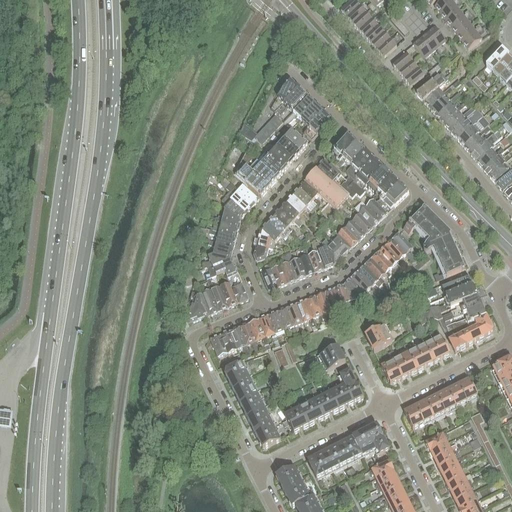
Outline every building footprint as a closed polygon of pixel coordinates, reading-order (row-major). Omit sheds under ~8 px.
[(347,20),(360,8),(356,3),(357,2),(355,0),(354,0),(341,13),(347,20)] [(445,0),(435,8),(440,16),(459,2),(457,0),(453,0),(454,1),(452,2),(450,0),(445,0)] [(446,23),(459,13),(455,7),(457,6),(458,7),(461,4),(459,2),(440,16),(446,23)] [(347,20),(353,26),(368,13),(366,11),(364,12),(360,8),(347,20)] [(446,23),(451,30),(470,16),(467,12),(464,15),(464,16),(463,17),(459,13),(446,23)] [(353,26),(359,33),(372,21),(368,16),(369,15),(368,13),(353,26)] [(456,37),(470,27),(466,22),(468,20),(469,21),(472,19),(470,16),(451,30),(456,37)] [(408,34),(394,18),(390,22),(404,38),(408,34)] [(359,33),(365,40),(380,26),(378,24),(376,25),(372,21),(359,33)] [(371,46),(384,34),(380,29),(381,28),(380,26),(365,40),(371,46)] [(456,37),(462,44),(480,30),(478,26),(474,29),(475,30),(474,32),(470,27),(456,37)] [(440,47),(445,43),(434,29),(427,35),(442,53),(445,51),(443,47),(441,49),(440,47)] [(467,51),(481,42),(477,36),(479,35),(479,36),(483,33),(480,30),(462,44),(467,51)] [(371,46),(377,53),(392,40),(390,38),(388,39),(384,34),(371,46)] [(442,53),(427,35),(420,41),(431,54),(435,51),(436,52),(435,53),(438,57),(442,53)] [(392,40),(377,53),(383,60),(397,48),(393,43),(394,42),(392,40)] [(431,54),(420,41),(413,47),(425,62),(427,60),(426,59),(431,54)] [(408,55),(392,68),(410,90),(423,78),(419,73),(421,72),(417,67),(416,69),(408,59),(416,53),(412,48),(406,53),(408,55)] [(486,69),(492,75),(509,58),(502,52),(486,69)] [(499,82),(511,68),(511,61),(509,58),(492,75),(499,82)] [(436,69),(432,71),(429,74),(431,77),(442,68),(440,65),(436,69)] [(462,71),(466,75),(471,71),(467,67),(462,71)] [(511,68),(499,82),(505,88),(511,81),(511,68)] [(441,76),(416,97),(423,104),(439,91),(447,84),(441,76)] [(423,104),(430,112),(445,99),(461,85),(458,82),(443,96),(439,91),(423,104)] [(275,115),(291,98),(298,91),(289,83),(283,90),(277,100),(272,112),(275,115)] [(488,91),(483,86),(479,90),(484,95),(488,91)] [(287,109),(292,114),(307,99),(298,91),(291,98),(275,115),(279,119),(287,109)] [(445,99),(430,112),(436,119),(452,106),(461,98),(458,95),(449,103),(445,99)] [(301,122),(315,107),(307,99),(292,114),(293,115),(283,125),(287,128),(297,118),(301,122)] [(436,119),(443,127),(458,114),(468,105),(465,102),(456,111),(452,106),(436,119)] [(301,122),(309,130),(323,115),(315,107),(301,122)] [(462,118),(458,114),(443,127),(450,134),(470,118),(475,113),(472,110),(462,118)] [(511,119),(506,114),(503,118),(508,123),(511,119)] [(331,122),(323,115),(309,130),(317,137),(331,122)] [(279,128),(283,124),(275,117),(271,121),(279,128)] [(450,134),(456,142),(472,129),(467,123),(471,119),(470,118),(450,134)] [(463,149),(487,128),(489,126),(483,119),(472,129),(456,142),(463,149)] [(279,128),(271,121),(268,125),(275,132),(279,128)] [(275,132),(268,125),(264,129),(272,136),(275,132)] [(511,133),(511,132),(505,125),(497,133),(499,135),(504,130),(509,136),(511,133)] [(251,143),(254,140),(257,137),(244,126),(239,136),(251,143)] [(485,144),(485,143),(480,138),(484,135),(486,136),(490,132),(487,128),(463,149),(470,157),(485,144)] [(272,136),(264,129),(260,133),(268,140),(272,136)] [(284,142),(299,156),(307,148),(289,131),(287,133),(290,136),(284,142)] [(257,137),(254,140),(261,147),(268,140),(260,133),(257,137)] [(485,144),(470,157),(476,164),(491,151),(495,148),(493,146),(502,139),(497,133),(485,143),(485,144)] [(339,164),(348,154),(355,145),(347,137),(333,152),(338,157),(335,160),(339,164)] [(275,146),(273,148),(291,165),(299,156),(284,142),(278,149),(275,146)] [(345,163),(351,168),(364,153),(355,145),(348,154),(339,164),(336,168),(339,170),(345,163)] [(268,159),(284,173),(291,165),(273,148),(271,146),(269,149),(274,154),(268,159)] [(491,151),(476,164),(483,172),(501,157),(504,154),(506,156),(509,153),(507,150),(504,153),(501,150),(495,156),(491,151)] [(344,185),(347,188),(373,162),(364,153),(351,168),(346,173),(348,178),(349,179),(344,185)] [(246,155),(240,166),(253,177),(268,191),(276,182),(257,164),(246,155)] [(483,172),(489,179),(504,166),(511,159),(511,156),(511,155),(504,161),(501,157),(483,172)] [(264,156),(257,164),(276,182),(284,173),(268,159),(264,156)] [(340,177),(324,162),(317,170),(337,188),(340,184),(337,181),(340,177)] [(382,170),(373,162),(347,188),(356,197),(382,170)] [(260,199),(268,191),(253,177),(240,166),(235,177),(260,199)] [(504,166),(489,179),(496,187),(511,172),(511,171),(511,173),(504,166)] [(337,188),(317,170),(304,184),(318,196),(335,212),(348,198),(351,201),(355,197),(343,185),(339,190),(337,188)] [(369,186),(377,193),(391,178),(382,170),(356,197),(360,200),(366,194),(363,192),(369,186)] [(511,172),(496,187),(503,195),(511,186),(511,172)] [(377,193),(382,198),(385,201),(400,187),(391,178),(377,193)] [(225,186),(252,209),(258,202),(243,188),(238,194),(233,189),(224,181),(223,183),(226,185),(225,186)] [(318,196),(304,184),(298,190),(312,203),(316,207),(318,205),(316,204),(317,203),(314,201),(318,196)] [(234,198),(230,202),(245,216),(252,209),(225,186),(223,188),(229,193),(234,198)] [(511,186),(503,195),(510,203),(511,201),(511,186)] [(409,195),(400,187),(385,201),(382,198),(376,205),(386,216),(394,209),(409,195)] [(312,203),(298,190),(292,197),(306,210),(310,214),(316,218),(318,215),(313,211),(311,212),(310,211),(311,210),(308,208),(312,203)] [(306,210),(292,197),(286,204),(300,217),(304,221),(306,219),(304,218),(305,217),(302,214),(306,210)] [(241,221),(245,216),(230,202),(227,200),(225,199),(221,203),(226,208),(223,211),(225,212),(241,221)] [(372,202),(365,209),(379,223),(386,216),(376,205),(372,202)] [(300,217),(286,204),(279,211),(294,224),(299,229),(301,227),(296,222),(300,217)] [(372,230),(379,223),(365,209),(358,216),(359,216),(372,230)] [(294,224),(279,211),(273,218),(290,233),(291,234),(293,232),(292,232),(293,231),(290,228),(294,224)] [(464,271),(449,238),(451,237),(425,211),(411,225),(410,224),(406,228),(403,231),(408,237),(416,230),(429,243),(424,249),(423,251),(423,252),(424,254),(426,254),(428,254),(434,251),(446,280),(464,271)] [(216,222),(222,224),(239,229),(241,221),(225,212),(223,220),(217,219),(216,222)] [(359,216),(352,223),(365,236),(372,230),(359,216)] [(290,233),(273,218),(267,225),(281,238),(284,241),(286,238),(290,233)] [(358,244),(365,236),(352,223),(344,230),(358,244)] [(215,229),(214,233),(236,239),(239,229),(222,224),(220,231),(215,229)] [(281,238),(267,225),(261,232),(274,245),(281,238)] [(344,230),(337,237),(351,250),(358,244),(344,230)] [(274,245),(261,232),(256,248),(267,251),(268,251),(272,252),(274,245)] [(233,250),(236,239),(214,233),(213,237),(218,238),(216,245),(233,250)] [(343,257),(351,250),(337,237),(334,234),(332,236),(334,239),(330,244),(343,257)] [(399,235),(392,241),(405,257),(408,260),(413,265),(423,260),(425,259),(420,254),(413,261),(410,258),(407,254),(412,250),(399,235)] [(312,243),(314,248),(324,271),(333,268),(326,250),(321,252),(318,245),(320,244),(318,241),(312,243)] [(405,257),(392,241),(385,248),(404,269),(407,267),(404,264),(401,261),(405,257)] [(215,249),(213,257),(230,261),(233,250),(216,245),(209,243),(208,247),(215,249)] [(325,248),(326,250),(333,268),(343,257),(330,244),(328,246),(325,243),(322,245),(325,248)] [(256,264),(265,260),(267,251),(256,248),(254,259),(256,264)] [(304,259),(298,261),(306,279),(315,275),(307,257),(304,248),(298,251),(300,254),(302,253),(304,259)] [(315,275),(324,271),(314,248),(312,249),(314,255),(307,257),(315,275)] [(404,269),(385,248),(378,255),(392,270),(397,265),(399,268),(402,271),(404,269)] [(378,255),(371,261),(385,276),(388,279),(390,277),(388,274),(392,270),(378,255)] [(296,283),(306,279),(298,261),(293,263),(290,256),(286,257),(296,283)] [(205,271),(207,270),(220,265),(224,273),(234,268),(230,261),(213,257),(208,259),(210,265),(206,267),(205,265),(202,266),(205,271)] [(284,267),(280,269),(287,286),(296,283),(286,257),(281,259),(284,267)] [(430,262),(427,258),(415,269),(418,272),(430,262)] [(385,276),(371,261),(364,268),(381,286),(383,283),(381,280),(385,276)] [(237,277),(234,268),(224,273),(220,265),(207,270),(209,275),(205,277),(207,282),(224,274),(227,281),(237,277)] [(278,290),(270,273),(268,267),(264,269),(266,274),(261,276),(268,294),(278,290)] [(381,286),(364,268),(357,275),(371,289),(374,292),(376,290),(374,287),(376,285),(379,288),(381,286)] [(287,286),(280,269),(270,273),(278,290),(287,286)] [(407,295),(412,293),(407,282),(416,274),(414,270),(402,281),(403,283),(407,295)] [(371,289),(357,275),(351,281),(365,296),(367,299),(370,296),(367,293),(371,289)] [(231,290),(241,286),(237,277),(227,281),(229,286),(229,285),(231,290)] [(453,295),(472,288),(467,277),(441,287),(443,293),(451,290),(453,295)] [(187,279),(185,289),(188,290),(193,288),(192,286),(193,284),(192,284),(193,279),(189,278),(187,279)] [(365,296),(351,281),(345,286),(357,302),(360,305),(363,303),(360,300),(365,296)] [(229,310),(220,289),(214,291),(210,282),(206,284),(210,293),(219,314),(229,310)] [(407,295),(403,283),(396,286),(399,293),(401,297),(407,295)] [(238,306),(231,290),(229,285),(229,286),(220,289),(229,310),(238,306)] [(241,286),(231,290),(238,306),(248,302),(241,286)] [(357,302),(345,286),(334,291),(341,309),(342,309),(357,302)] [(453,295),(445,298),(450,310),(462,305),(477,299),(472,288),(453,295)] [(334,291),(325,294),(332,312),(338,310),(340,315),(342,314),(343,316),(344,315),(342,309),(341,309),(334,291)] [(437,296),(435,291),(431,293),(425,296),(427,301),(437,296)] [(219,314),(210,293),(201,297),(210,318),(219,314)] [(391,293),(386,295),(387,299),(389,303),(395,300),(392,295),(391,293)] [(195,299),(196,299),(195,295),(192,294),(190,303),(193,304),(191,313),(188,321),(188,323),(190,326),(201,321),(197,312),(200,311),(195,299)] [(332,312),(325,294),(315,298),(322,316),(332,312)] [(201,297),(196,299),(195,299),(200,311),(197,312),(201,321),(210,318),(201,297)] [(315,298),(305,302),(313,320),(319,318),(323,330),(332,326),(330,323),(326,325),(322,316),(315,298)] [(466,316),(481,309),(477,299),(462,305),(464,311),(451,316),(442,320),(443,322),(444,324),(450,322),(466,316)] [(316,329),(313,320),(305,302),(296,306),(303,324),(310,322),(310,324),(309,324),(311,330),(312,330),(316,329)] [(303,324),(296,306),(286,310),(293,328),(303,324)] [(431,309),(429,310),(430,312),(434,320),(434,321),(438,322),(442,320),(440,314),(438,310),(437,309),(431,309)] [(457,331),(470,325),(486,320),(481,309),(466,316),(468,321),(452,327),(450,322),(444,324),(445,327),(446,329),(449,334),(457,331)] [(286,310),(277,314),(284,332),(293,328),(286,310)] [(418,327),(434,320),(430,312),(414,319),(418,327)] [(284,332),(277,314),(267,318),(275,336),(284,332)] [(275,336),(267,318),(258,322),(265,340),(270,338),(275,349),(279,347),(275,336)] [(412,332),(406,320),(401,322),(407,334),(412,332)] [(470,325),(473,332),(461,338),(449,344),(454,355),(459,353),(466,349),(474,345),(478,343),(490,337),(491,332),(486,320),(470,325)] [(265,340),(258,322),(248,326),(256,343),(261,341),(266,353),(270,351),(265,340)] [(473,332),(470,325),(457,331),(449,334),(445,336),(449,344),(461,338),(473,332)] [(256,343),(248,326),(238,330),(246,347),(251,345),(256,357),(261,355),(256,343)] [(389,346),(392,345),(384,328),(366,337),(374,354),(384,349),(389,359),(396,356),(394,352),(392,353),(389,346)] [(246,347),(238,330),(229,333),(236,351),(243,349),(248,361),(251,359),(246,347)] [(236,351),(229,333),(219,337),(227,355),(236,351)] [(227,355),(219,337),(209,342),(216,359),(227,355)] [(435,365),(443,361),(450,357),(440,338),(425,346),(435,365)] [(297,364),(296,363),(289,344),(285,345),(293,366),(297,364)] [(420,372),(429,368),(435,365),(425,346),(411,353),(420,372)] [(345,366),(341,356),(338,350),(319,359),(327,375),(345,366)] [(280,370),(288,367),(282,351),(274,354),(280,370)] [(405,380),(410,377),(420,372),(411,353),(396,361),(405,380)] [(230,360),(232,367),(241,363),(239,357),(230,360)] [(223,369),(231,366),(229,361),(221,364),(223,369)] [(405,380),(396,361),(381,368),(389,384),(393,386),(405,380)] [(511,363),(508,362),(504,364),(492,370),(511,409),(511,363)] [(280,443),(241,365),(227,373),(225,378),(261,449),(264,451),(280,443)] [(362,399),(356,387),(350,375),(340,380),(344,388),(354,406),(361,402),(362,399)] [(468,382),(457,388),(466,405),(477,399),(468,382)] [(341,412),(350,408),(354,406),(344,388),(332,394),(341,412)] [(455,410),(466,405),(457,388),(447,393),(455,410)] [(455,410),(447,393),(436,398),(445,415),(455,410)] [(329,418),(333,416),(341,412),(332,394),(320,400),(329,418)] [(434,421),(445,415),(436,398),(425,403),(434,421)] [(329,418),(320,400),(308,406),(318,424),(329,418)] [(434,421),(425,403),(415,409),(423,426),(434,421)] [(318,424),(308,406),(296,412),(306,430),(318,424)] [(412,431),(423,426),(415,409),(406,413),(405,417),(412,431)] [(0,413),(0,412),(0,430),(10,432),(13,414),(0,413)] [(293,436),(303,432),(306,430),(296,412),(284,418),(293,436)] [(484,424),(479,415),(471,419),(495,469),(499,467),(500,466),(480,426),(484,424)] [(463,426),(463,427),(466,432),(471,429),(468,424),(463,426)] [(367,433),(377,452),(380,458),(389,453),(377,430),(374,429),(367,433)] [(355,439),(364,458),(377,452),(367,433),(355,439)] [(481,511),(443,437),(443,436),(425,445),(429,454),(431,454),(460,511),(459,511),(458,511),(481,511)] [(343,445),(353,464),(364,458),(355,439),(343,445)] [(331,450),(341,469),(353,464),(343,445),(331,450)] [(329,475),(341,469),(331,450),(320,456),(329,475)] [(317,481),(329,475),(320,456),(307,462),(317,481)] [(394,472),(390,463),(372,472),(392,511),(412,511),(394,473),(394,472)] [(509,486),(499,467),(495,469),(505,488),(509,486)] [(320,511),(314,499),(310,501),(294,469),(278,477),(277,481),(291,510),(295,509),(296,511),(320,511)] [(346,474),(349,479),(356,476),(353,470),(346,474)] [(357,511),(345,486),(341,488),(352,511),(357,511)]
